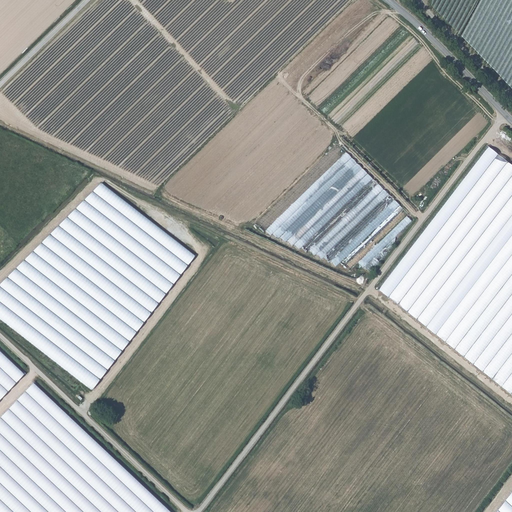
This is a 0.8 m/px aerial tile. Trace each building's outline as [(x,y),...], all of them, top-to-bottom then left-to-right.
[(410,220),(337,147),(254,226),(349,273),(357,266),(367,275),(410,220)] [(511,164),(492,147),(379,294),(511,399),(511,164)] [(147,219),(100,186),(0,285),(0,317),(91,390),(203,248),(154,209),(147,219)] [(0,397),(23,374),(0,352),(0,397)] [(168,511),(31,382),(0,414),(0,511),(168,511)]
